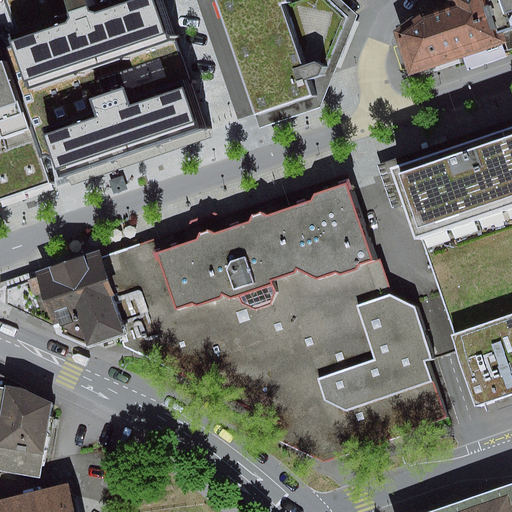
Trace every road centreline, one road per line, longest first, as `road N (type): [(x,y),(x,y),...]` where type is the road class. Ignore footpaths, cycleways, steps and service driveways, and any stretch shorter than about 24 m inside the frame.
road 1 (residential): [(381,117),(0,254)]
road 2 (primary): [(0,337),(176,418),(298,511)]
road 3 (tertiary): [(334,511),(511,452)]
road 4 (residential): [(511,75),(381,117)]
